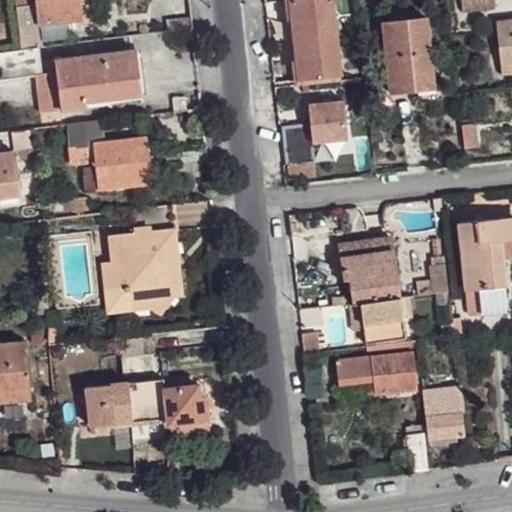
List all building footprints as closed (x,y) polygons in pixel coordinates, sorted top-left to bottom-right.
[(36,0),(40,25),(44,24),(65,21),(80,19),(77,0),(36,0)] [(289,0),(298,79),(340,75),(332,0),(289,0)] [(460,0),(462,11),(494,7),(493,0),(460,0)] [(166,20),(168,31),(192,28),(191,17),(166,20)] [(382,22),(390,93),(430,89),(426,54),(430,53),(426,17),(382,22)] [(511,19),(496,22),(502,73),(511,72),(511,19)] [(44,24),(46,38),(66,36),(65,21),(44,24)] [(18,27),(21,49),(33,48),(30,26),(18,27)] [(0,52),(0,80),(42,75),(38,47),(33,48),(21,49),(0,52)] [(134,50),(126,51),(129,68),(136,67),(134,50)] [(54,60),(61,110),(84,107),(83,102),(140,94),(136,67),(129,68),(126,51),(54,60)] [(426,54),(430,89),(434,89),(430,53),(426,54)] [(282,127),(289,179),(316,176),(310,123),(282,127)] [(462,125),(464,148),(479,146),(476,124),(462,125)] [(17,131),(20,149),(35,147),(32,129),(17,131)] [(96,163),(99,189),(151,182),(146,138),(70,147),(72,166),(96,163)] [(0,153),(0,196),(19,194),(14,151),(0,153)] [(56,197),(58,213),(73,211),(71,200),(71,196),(56,197)] [(71,200),(73,211),(88,210),(87,199),(71,200)] [(103,262),(106,286),(122,284),(131,292),(133,308),(152,305),(158,312),(174,296),(181,294),(179,278),(166,268),(163,268),(162,259),(177,258),(172,204),(133,208),(136,233),(110,236),(113,262),(103,262)] [(511,217),(459,223),(469,315),(507,311),(504,287),(505,287),(502,258),(500,242),(510,240),(511,240),(511,217)] [(338,243),(341,256),(392,249),(390,236),(338,243)] [(500,242),(502,258),(511,256),(511,255),(510,240),(500,242)] [(350,279),(354,303),(360,302),(398,298),(392,249),(341,256),(344,280),(350,279)] [(431,258),(432,265),(444,264),(443,256),(431,258)] [(431,280),(432,294),(435,293),(445,292),(447,291),(444,264),(432,265),(430,266),(431,280)] [(416,282),(418,296),(432,294),(431,280),(416,282)] [(106,286),(108,310),(133,308),(131,292),(122,284),(106,286)] [(435,293),(436,305),(446,303),(445,292),(435,293)] [(298,298),(299,308),(318,307),(317,296),(298,298)] [(360,302),(365,342),(405,338),(402,317),(412,316),(409,296),(398,298),(360,302)] [(349,303),(354,344),(365,342),(360,302),(354,303),(349,303)] [(436,305),(439,326),(440,326),(451,325),(451,319),(449,303),(446,303),(436,305)] [(451,325),(452,335),(462,334),(459,318),(451,319),(451,325)] [(440,326),(442,337),(452,335),(451,325),(440,326)] [(0,391),(31,388),(25,341),(0,343),(0,391)] [(393,342),(394,349),(406,348),(405,341),(393,342)] [(335,360),(338,383),(361,380),(373,379),(374,393),(417,389),(413,352),(335,360)] [(168,417),(169,424),(208,419),(205,397),(199,398),(197,384),(178,386),(176,376),(163,378),(164,388),(168,417)] [(128,381),(133,421),(168,417),(164,388),(163,378),(163,377),(128,381)] [(361,380),(363,395),(374,393),(373,379),(361,380)] [(86,386),(91,426),(133,421),(128,381),(86,386)] [(197,384),(199,398),(205,397),(203,383),(197,384)] [(423,391),(429,439),(462,436),(457,387),(423,391)] [(0,391),(0,403),(32,400),(31,388),(0,391)] [(409,452),(410,472),(428,470),(423,426),(406,428),(409,452)] [(429,439),(430,451),(464,446),(462,436),(429,439)] [(395,454),(397,467),(409,465),(409,452),(395,454)]
